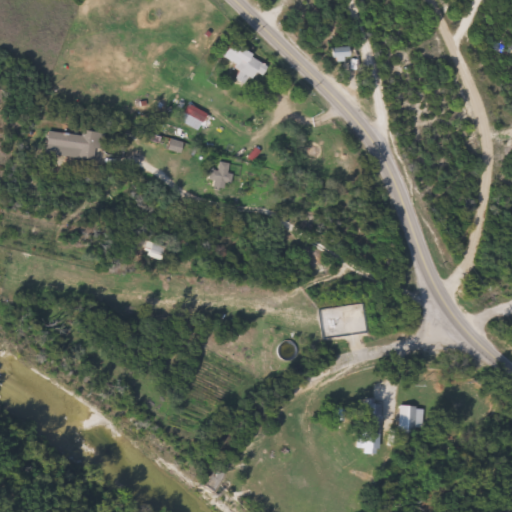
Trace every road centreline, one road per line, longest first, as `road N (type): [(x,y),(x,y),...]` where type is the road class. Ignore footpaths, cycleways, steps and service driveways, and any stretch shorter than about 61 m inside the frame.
road 1 (residential): [(511,370),(443,304),(387,158),(237,0)]
road 2 (residential): [(346,107),(0,96)]
